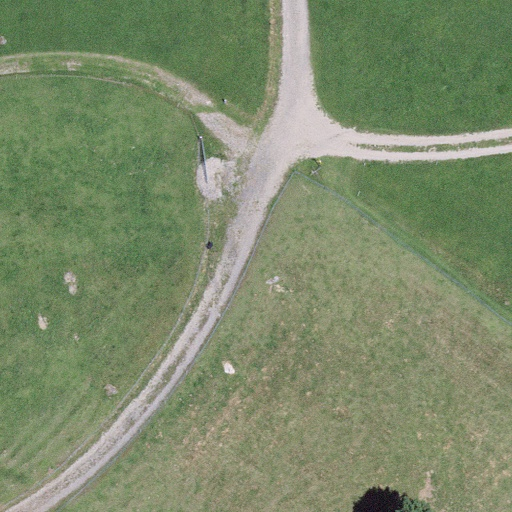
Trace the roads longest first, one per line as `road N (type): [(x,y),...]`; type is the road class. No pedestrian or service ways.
road 1 (track): [(282,141),(181,361),(26,511)]
road 2 (track): [(0,67),(74,60),(178,86),(282,141)]
road 3 (track): [(282,141),(429,152),(511,139)]
road 4 (track): [(290,0),(282,141)]
